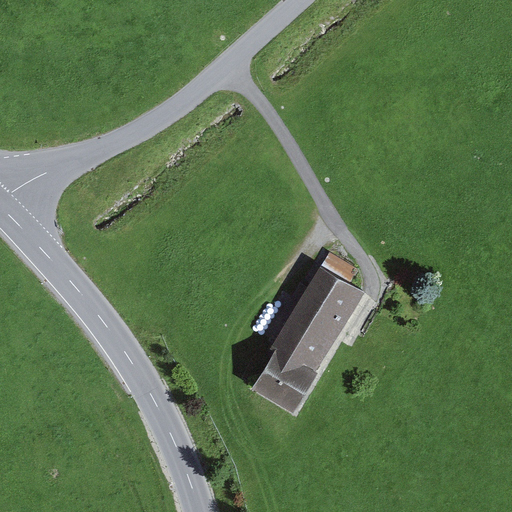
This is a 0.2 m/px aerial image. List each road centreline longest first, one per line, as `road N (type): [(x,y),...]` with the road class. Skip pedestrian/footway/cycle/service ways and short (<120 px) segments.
road 1 (tertiary): [(199,511),(132,364),(0,207)]
road 2 (unclassified): [(300,0),(186,101),(0,204)]
road 3 (track): [(232,61),(368,270)]
